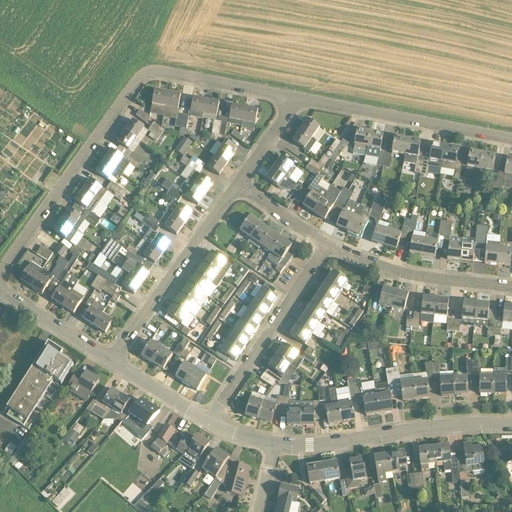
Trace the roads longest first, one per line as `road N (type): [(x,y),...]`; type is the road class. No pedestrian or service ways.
road 1 (residential): [(295,97),(140,74),(0,270)]
road 2 (tertiary): [(511,423),(275,442)]
road 3 (residential): [(511,139),(295,97)]
road 4 (residential): [(110,360),(237,182)]
road 5 (residential): [(209,422),(326,246)]
road 6 (residential): [(511,287),(413,276),(326,246)]
road 7 (tertiary): [(110,360),(0,292)]
